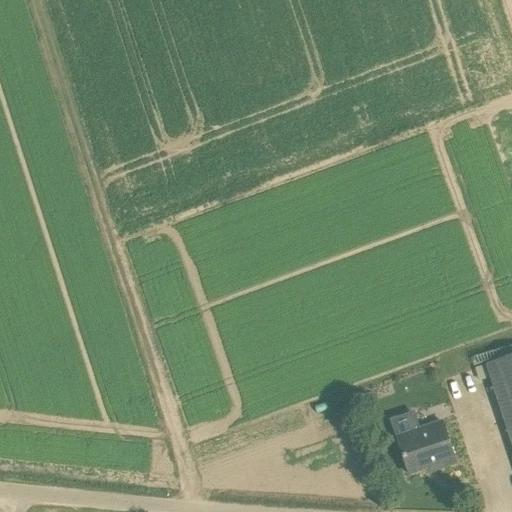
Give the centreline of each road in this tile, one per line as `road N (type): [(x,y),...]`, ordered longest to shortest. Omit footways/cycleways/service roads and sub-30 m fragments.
road 1 (track): [(39,0),(201,511)]
road 2 (unclassified): [(210,511),(0,491)]
